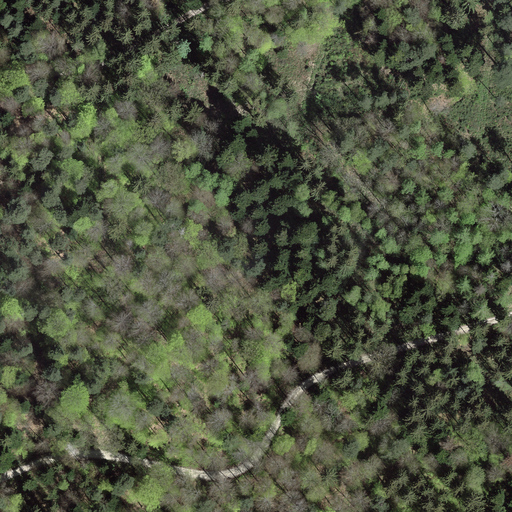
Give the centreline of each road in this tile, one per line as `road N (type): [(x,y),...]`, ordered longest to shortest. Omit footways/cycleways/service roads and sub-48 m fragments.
road 1 (track): [(511,315),(315,376),(236,473),(206,476),(83,451),(0,478)]
road 2 (track): [(0,74),(97,66),(217,0)]
